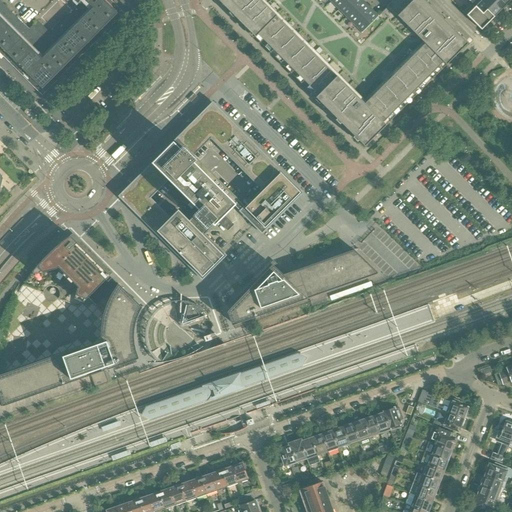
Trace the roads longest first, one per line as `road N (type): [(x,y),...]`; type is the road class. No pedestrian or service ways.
road 1 (residential): [(193,67),(328,198),(270,251),(225,276)]
road 2 (residential): [(253,438),(461,365)]
road 3 (residential): [(253,438),(82,497)]
road 4 (residential): [(92,202),(145,279),(187,287),(225,276)]
road 5 (tertiary): [(96,175),(193,67)]
road 6 (tertiary): [(178,61),(169,82),(88,166)]
road 7 (residential): [(494,396),(449,511)]
